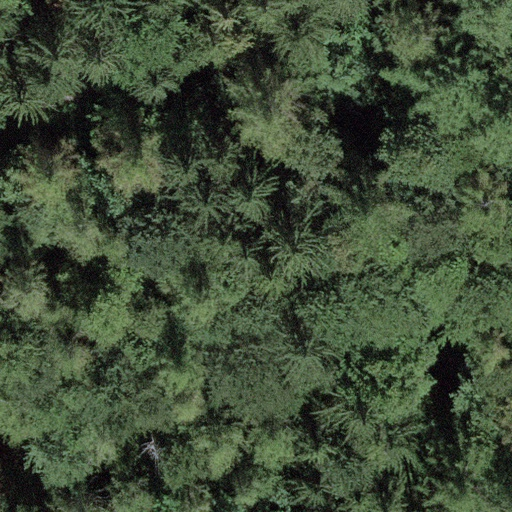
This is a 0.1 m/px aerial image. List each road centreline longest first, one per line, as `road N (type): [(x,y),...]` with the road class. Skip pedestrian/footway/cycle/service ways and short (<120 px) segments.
road 1 (track): [(337,0),(0,114)]
road 2 (track): [(0,113),(150,0)]
